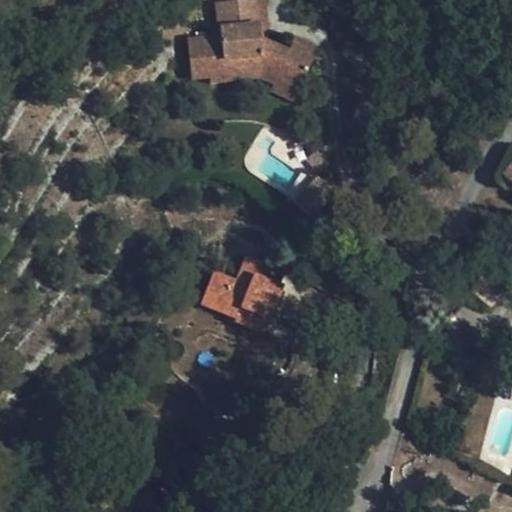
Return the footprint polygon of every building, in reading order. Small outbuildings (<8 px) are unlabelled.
[(191,79),(209,78),(223,77),(224,82),(259,78),(262,80),(266,72),(299,87),(311,62),(308,60),(314,48),(294,39),(288,51),(269,44),(261,40),(256,0),(253,0),(217,3),(220,38),(188,41),(191,79)] [(264,0),(256,0),(261,40),(269,44),(264,0)] [(293,102),(299,87),(266,72),(262,80),(274,84),(269,93),(293,102)] [(316,151),(306,160),(318,172),(329,165),(316,151)] [(511,179),(511,159),(502,172),(511,179)] [(318,177),(303,194),(320,209),(336,192),(318,177)] [(312,218),(320,209),(303,194),(295,203),(312,218)] [(282,288),(276,286),(266,281),(271,267),(246,257),(236,282),(213,274),(200,304),(235,318),(234,322),(264,334),(282,288)] [(282,272),(271,267),(266,281),(276,286),(282,272)] [(503,295),(483,278),(472,291),(493,307),(503,295)]
